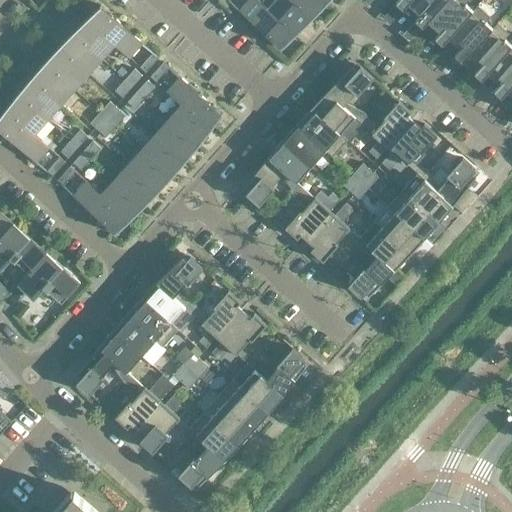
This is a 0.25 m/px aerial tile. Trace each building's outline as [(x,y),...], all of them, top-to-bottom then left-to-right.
[(296,34),(261,2),(258,0),(250,0),(241,12),(255,25),(253,27),(264,36),(267,32),(273,37),(271,39),(281,48),(296,34)] [(311,17),(292,0),(263,0),(261,2),(296,34),(311,17)] [(326,0),(292,0),(311,17),(326,0)] [(397,0),(396,2),(403,9),(408,3),(410,0),(397,0)] [(410,0),(408,3),(420,14),(415,20),(423,26),(428,21),(427,21),(446,0),(410,0)] [(446,0),(427,21),(428,21),(440,32),(435,37),(442,44),(447,39),(447,38),(471,12),(473,10),(466,4),(468,0),(446,0)] [(109,15),(110,14),(100,5),(86,18),(114,42),(113,43),(127,56),(141,41),(116,19),(114,20),(109,15)] [(447,38),(447,39),(460,49),(455,55),(462,62),(467,56),(497,23),(497,22),(492,28),(485,21),(483,23),(471,12),(447,38)] [(114,42),(86,18),(73,33),(100,57),(113,43),(114,42)] [(467,56),(479,67),(474,73),(482,79),(487,74),(486,73),(511,45),(505,39),(510,34),(497,23),(467,56)] [(100,57),(73,33),(59,48),(87,73),(100,57)] [(486,73),(487,74),(499,85),(494,90),(501,97),(506,92),(506,91),(511,84),(511,48),(511,47),(511,45),(486,73)] [(87,73),(59,48),(46,63),(73,88),(87,73)] [(153,52),(139,67),(145,72),(159,57),(153,52)] [(150,76),(156,81),(169,67),(163,61),(150,76)] [(73,88),(46,63),(32,78),(59,103),(73,88)] [(353,66),(326,92),(355,117),(358,120),(364,112),(347,103),(361,86),(363,88),(373,77),(360,66),(357,70),(353,66)] [(133,86),(142,75),(134,68),(125,79),(133,86)] [(59,103),(32,78),(18,94),(46,118),(59,103)] [(206,100),(181,78),(168,92),(183,105),(183,104),(210,129),(222,114),(212,105),(210,106),(205,101),(206,100)] [(123,98),(133,86),(125,79),(114,90),(123,98)] [(155,87),(147,79),(137,91),(145,98),(155,87)] [(136,109),(145,98),(137,91),(128,102),(136,109)] [(355,117),(326,92),(316,102),(319,104),(315,109),(312,106),(312,107),(348,140),(348,139),(341,133),(355,117)] [(46,118),(18,94),(5,109),(32,133),(33,133),(46,118)] [(108,119),(118,108),(109,100),(99,111),(108,119)] [(386,119),(376,129),(364,112),(358,120),(373,133),(372,134),(379,140),(387,147),(412,119),(408,115),(411,112),(399,100),(384,117),(386,119)] [(183,104),(183,105),(170,119),(197,144),(210,129),(183,104)] [(348,140),(312,107),(302,118),(305,120),(301,125),(298,122),(297,123),(333,156),(348,140)] [(125,114),(120,110),(118,108),(108,119),(115,126),(125,114)] [(32,133),(5,109),(0,114),(0,129),(3,133),(5,131),(11,136),(9,138),(34,160),(47,145),(33,133),(32,133)] [(98,130),(108,119),(99,111),(89,123),(98,130)] [(105,137),(115,126),(108,119),(98,130),(105,137)] [(197,144),(170,119),(156,135),(183,159),(197,144)] [(333,156),(297,123),(288,134),(290,136),(286,141),(283,139),(312,166),(326,150),(333,157),(333,156)] [(391,151),(399,158),(407,165),(407,164),(419,174),(422,177),(428,170),(411,160),(425,144),(427,145),(437,134),(424,123),(421,127),(417,123),(391,151)] [(78,147),(88,136),(80,129),(70,140),(78,147)] [(183,159),(156,135),(142,150),(170,175),(183,159)] [(312,166),(283,139),(273,150),(276,152),(272,157),(269,155),(269,156),(297,182),(312,166)] [(68,158),(78,147),(70,140),(60,151),(68,158)] [(101,147),(93,140),(83,151),(91,159),(101,147)] [(387,147),(379,140),(369,151),(377,158),(387,147)] [(170,175),(142,150),(128,165),(156,190),(170,175)] [(81,169),(91,159),(83,151),(73,162),(81,169)] [(399,158),(391,151),(382,162),(389,169),(399,158)] [(59,156),(46,171),(52,176),(65,161),(59,156)] [(269,156),(246,185),(250,189),(247,193),(259,204),(269,193),(267,192),(282,175),(293,192),(300,185),(297,182),(269,156)] [(455,170),(440,186),(428,170),(422,177),(453,205),(476,177),(472,173),(475,169),(463,158),(453,168),(455,170)] [(361,181),(371,170),(363,163),(353,174),(361,181)] [(156,190),(128,165),(115,180),(142,205),(156,190)] [(57,180),(63,186),(76,171),(70,166),(57,180)] [(378,177),(373,172),(371,170),(361,181),(369,188),(378,177)] [(351,192),(361,181),(353,174),(343,184),(351,192)] [(453,205),(422,177),(419,174),(418,175),(424,180),(410,195),(403,189),(402,190),(439,222),(448,211),(446,209),(450,204),(452,206),(453,205)] [(142,205),(115,180),(102,195),(101,196),(129,220),(142,205)] [(359,198),(369,188),(361,181),(351,192),(359,198)] [(101,196),(102,195),(88,182),(75,196),(100,219),(101,217),(107,222),(105,224),(115,233),(129,220),(101,196)] [(295,216),(285,227),(298,238),(301,234),(305,238),(330,211),(322,203),(315,197),(314,197),(300,185),(293,192),(311,201),(296,218),(295,216)] [(439,222),(402,190),(388,206),(425,238),(434,228),(431,225),(436,220),(438,223),(439,222)] [(322,203),(330,211),(340,199),(332,192),(322,203)] [(335,214),(343,222),(353,210),(345,203),(335,214)] [(425,238),(388,206),(395,212),(381,228),(410,254),(420,243),(417,241),(421,237),(424,239),(425,238)] [(14,223),(0,210),(0,237),(1,238),(14,223)] [(310,250),(323,261),(332,250),(331,249),(346,232),(357,249),(364,242),(349,229),(350,228),(343,222),(335,214),(310,243),(314,246),(310,250)] [(47,253),(14,223),(1,238),(0,237),(0,259),(6,265),(11,259),(15,262),(15,261),(28,273),(47,253)] [(410,254),(381,228),(366,244),(395,270),(405,259),(403,257),(407,253),(409,255),(410,254)] [(358,274),(349,284),(361,295),(365,292),(369,296),(395,270),(366,244),(364,242),(357,249),(375,258),(360,275),(358,274)] [(80,283),(47,253),(28,273),(17,284),(27,293),(32,288),(38,294),(44,288),(47,291),(53,285),(67,297),(80,283)] [(182,255),(156,281),(188,309),(194,302),(177,293),(191,276),(193,277),(203,267),(190,255),(187,259),(182,255)] [(188,309),(156,281),(146,292),(149,294),(145,298),(142,296),(141,297),(178,330),(178,329),(171,323),(184,308),(192,314),(192,313),(188,309)] [(221,302),(206,318),(194,302),(188,309),(192,313),(202,322),(202,323),(209,329),(217,336),(242,309),(238,305),(241,301),(229,290),(219,301),(221,302)] [(178,330),(141,297),(132,307),(135,310),(130,314),(128,312),(127,313),(163,346),(178,330)] [(163,346),(127,313),(118,324),(120,326),(116,331),(113,328),(112,329),(142,356),(156,340),(163,346)] [(221,341),(229,348),(236,354),(237,353),(252,367),(259,359),(241,350),(255,333),(257,335),(267,324),(254,313),(251,316),(247,313),(221,341)] [(142,356),(112,329),(103,340),(106,342),(102,347),(99,345),(98,346),(127,372),(142,356)] [(207,348),(217,336),(209,329),(199,340),(207,348)] [(219,359),(229,348),(221,341),(211,352),(219,359)] [(77,382),(89,393),(99,383),(97,381),(112,365),(123,382),(130,374),(127,372),(98,346),(76,375),(80,378),(77,382)] [(285,359),(270,376),(259,359),(252,367),(254,369),(283,395),(306,366),(302,362),(305,358),(292,347),(283,358),(285,359)] [(191,370),(200,359),(192,352),(183,363),(191,370)] [(198,377),(208,366),(200,359),(191,370),(198,377)] [(181,381),(191,370),(183,363),(173,374),(181,381)] [(283,395),(254,369),(240,385),(233,378),(233,379),(269,411),(278,401),(276,399),(280,394),(282,396),(283,395)] [(189,388),(198,377),(191,370),(181,381),(189,388)] [(125,406),(115,417),(127,428),(131,424),(135,428),(160,400),(152,393),(145,386),(144,387),(130,374),(123,382),(141,391),(126,407),(125,406)] [(269,411),(233,379),(218,395),(255,428),(264,417),(261,415),(266,410),(268,412),(269,411)] [(152,393),(160,400),(170,389),(162,382),(152,393)] [(165,404),(173,411),(183,400),(175,393),(165,404)] [(255,428),(218,395),(204,411),(240,444),(250,433),(247,431),(251,426),(254,429),(255,428)] [(140,440),(153,451),(162,440),(161,438),(176,422),(187,439),(194,431),(189,427),(179,418),(180,417),(173,411),(165,404),(140,432),(144,436),(140,440)] [(240,444),(204,411),(189,427),(194,431),(225,459),(235,449),(233,447),(237,442),(239,445),(240,444)] [(188,463),(179,474),(191,485),(195,481),(199,485),(225,459),(194,431),(187,439),(205,448),(190,465),(188,463)] [(98,511),(81,496),(66,511),(98,511)]
